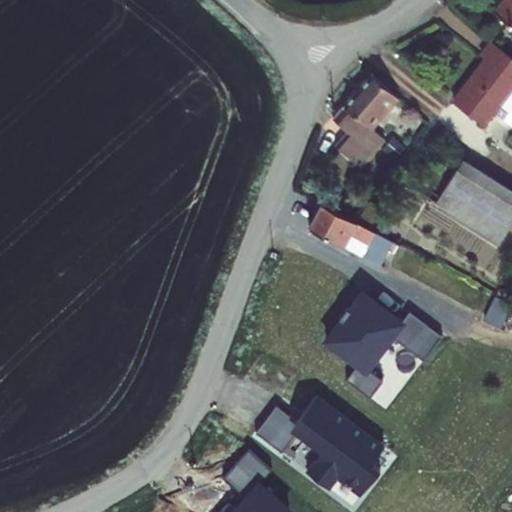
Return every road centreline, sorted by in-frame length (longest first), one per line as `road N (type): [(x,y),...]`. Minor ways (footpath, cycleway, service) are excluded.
road 1 (residential): [(72,511),(155,459),(196,401),(299,122),(303,88),(294,61)]
road 2 (unclassified): [(294,61),(417,0)]
